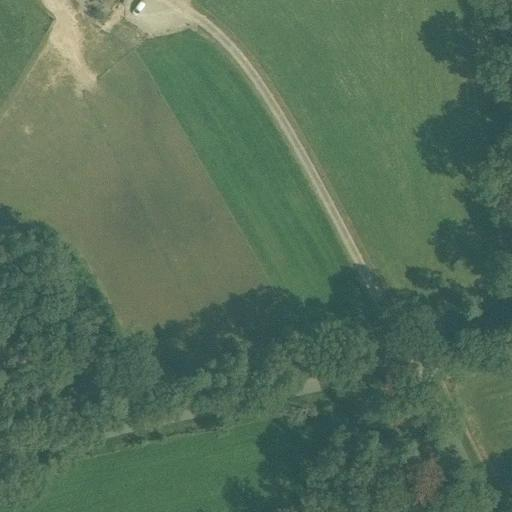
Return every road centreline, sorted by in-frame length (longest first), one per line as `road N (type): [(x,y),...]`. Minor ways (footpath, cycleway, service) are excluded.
road 1 (unclassified): [(0,456),(414,367)]
road 2 (unclassified): [(489,511),(414,367)]
